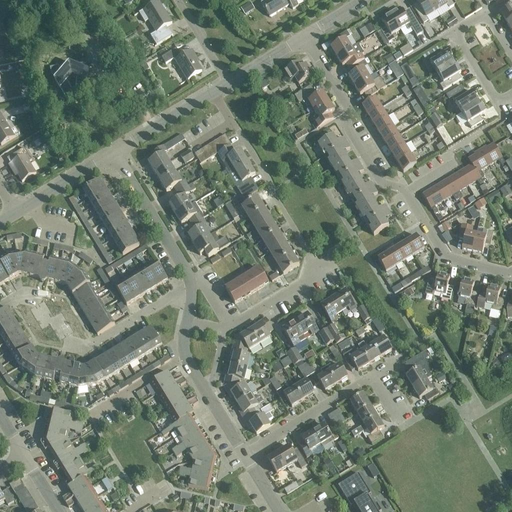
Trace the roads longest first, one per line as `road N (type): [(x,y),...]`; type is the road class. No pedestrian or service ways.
road 1 (residential): [(244,455),(414,350)]
road 2 (residential): [(405,190),(379,182),(344,126),(348,109),(304,37)]
road 3 (residential): [(497,101),(454,31),(484,13),(511,57)]
road 4 (residential): [(190,285),(114,153)]
road 5 (residential): [(511,272),(446,257),(405,190)]
road 6 (residential): [(405,190),(500,119),(497,101)]
